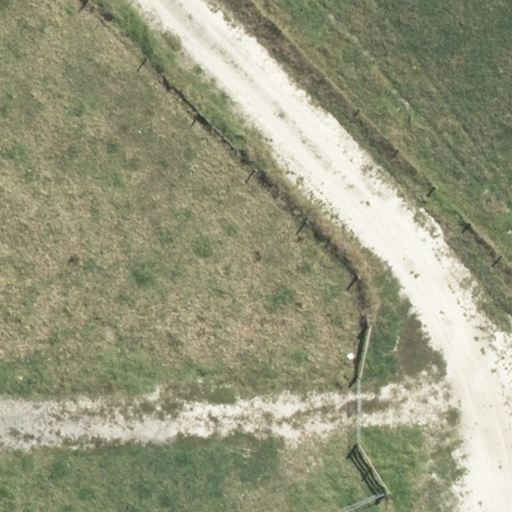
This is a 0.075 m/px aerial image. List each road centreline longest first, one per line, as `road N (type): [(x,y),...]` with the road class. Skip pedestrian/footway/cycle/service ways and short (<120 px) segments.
road 1 (track): [(496,511),(488,374),(409,227),(189,0)]
road 2 (track): [(490,416),(0,413)]
